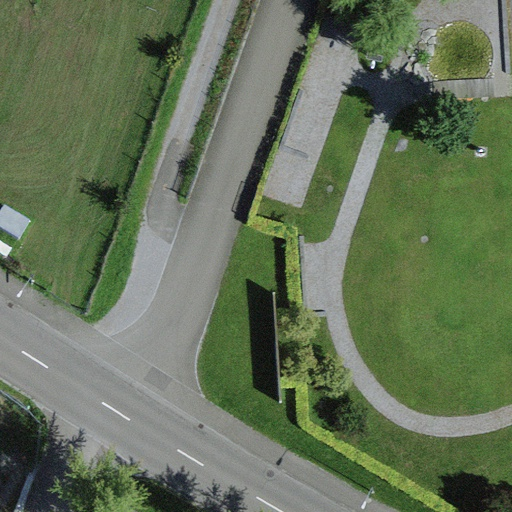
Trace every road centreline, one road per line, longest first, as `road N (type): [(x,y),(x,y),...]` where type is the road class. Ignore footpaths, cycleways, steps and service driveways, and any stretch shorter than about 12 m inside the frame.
road 1 (track): [(233,0),(163,206),(165,271),(102,400)]
road 2 (residential): [(0,335),(279,511)]
